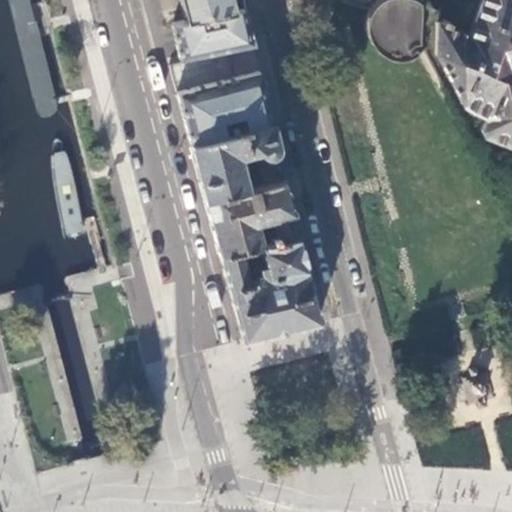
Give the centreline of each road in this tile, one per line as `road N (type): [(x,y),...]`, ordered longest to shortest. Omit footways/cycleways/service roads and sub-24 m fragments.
road 1 (primary): [(232,511),(186,353),(183,268),(109,0)]
road 2 (residential): [(406,511),(276,0)]
